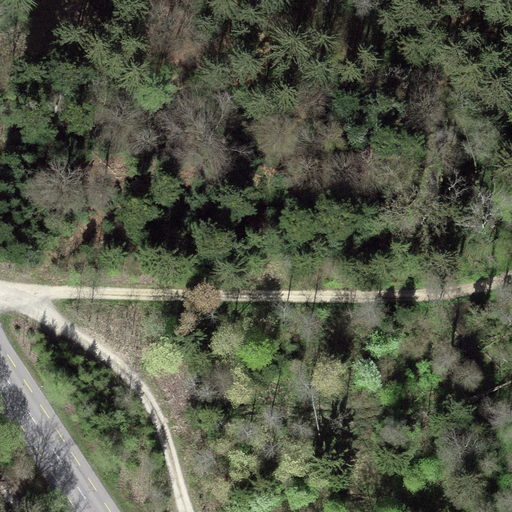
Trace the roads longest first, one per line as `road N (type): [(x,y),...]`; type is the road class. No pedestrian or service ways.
road 1 (track): [(511,277),(422,295),(0,294)]
road 2 (track): [(24,293),(144,388),(188,511)]
road 3 (tertiary): [(0,365),(93,511)]
